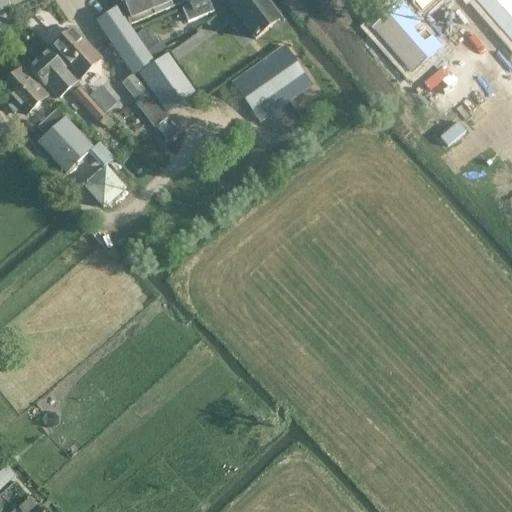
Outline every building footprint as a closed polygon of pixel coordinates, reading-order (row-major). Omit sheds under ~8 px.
[(150,0),(111,0),(117,9),(129,26),(157,14),(150,0)] [(150,0),(157,14),(186,2),(185,0),(150,0)] [(185,0),(186,2),(187,2),(190,7),(182,10),(188,25),(213,14),(207,0),(185,0)] [(279,23),(261,0),(239,0),(230,7),(255,41),(279,23)] [(392,2),(364,27),(396,63),(416,45),(400,26),(408,19),(403,13),(410,7),(412,8),(421,0),(401,0),(402,1),(397,6),(392,2)] [(511,13),(499,0),(482,16),(506,42),(511,36),(511,13)] [(154,63),(129,26),(117,9),(96,24),(133,78),(154,63)] [(72,29),(65,36),(51,49),(80,80),(101,60),(72,29)] [(155,57),(164,50),(156,39),(147,45),(155,57)] [(286,47),(232,85),(260,124),(314,86),(286,47)] [(73,83),(46,54),(30,69),(48,90),(50,88),(58,97),(73,83)] [(198,62),(179,77),(187,87),(206,73),(198,62)] [(45,98),(21,72),(2,90),(14,102),(8,108),(15,115),(20,109),(26,116),(45,98)] [(106,115),(81,87),(72,95),(97,123),(106,115)] [(167,120),(148,96),(137,105),(155,129),(167,120)] [(72,118),(61,105),(37,128),(45,137),(37,143),(66,175),(94,148),(69,121),(72,118)] [(85,188),(103,209),(124,190),(105,169),(85,188)] [(0,472),(0,488),(13,477),(5,468),(0,472)]
